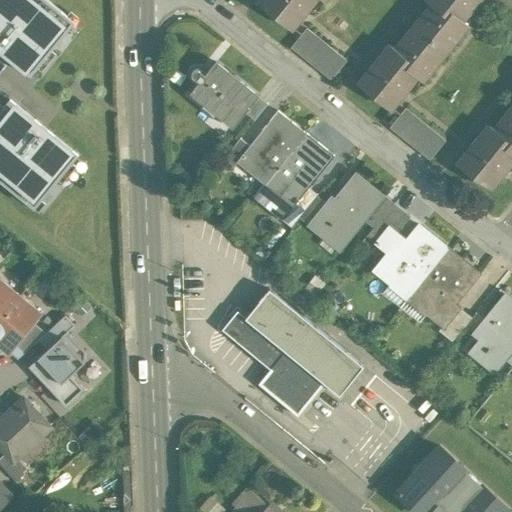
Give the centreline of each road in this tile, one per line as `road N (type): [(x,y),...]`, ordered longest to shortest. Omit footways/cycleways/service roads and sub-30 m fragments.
road 1 (residential): [(190,0),(502,243)]
road 2 (secondary): [(137,0),(153,385)]
road 3 (residential): [(353,511),(199,385),(153,385)]
road 4 (secondary): [(153,385),(158,511)]
